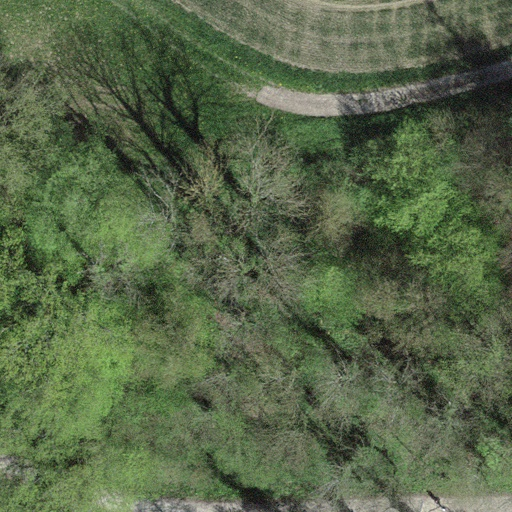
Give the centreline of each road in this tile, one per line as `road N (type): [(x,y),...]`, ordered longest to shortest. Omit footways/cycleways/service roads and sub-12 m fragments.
road 1 (track): [(511,69),(379,104),(267,97)]
road 2 (track): [(0,465),(79,495),(182,511)]
road 3 (track): [(361,511),(511,505)]
